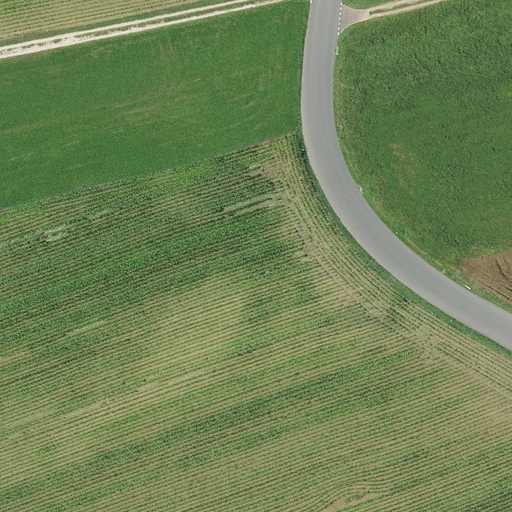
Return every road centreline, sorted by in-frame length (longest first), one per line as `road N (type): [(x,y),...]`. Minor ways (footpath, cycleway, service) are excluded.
road 1 (tertiary): [(511,333),(386,249),(332,176),(317,124),(324,0)]
road 2 (track): [(244,0),(0,55)]
